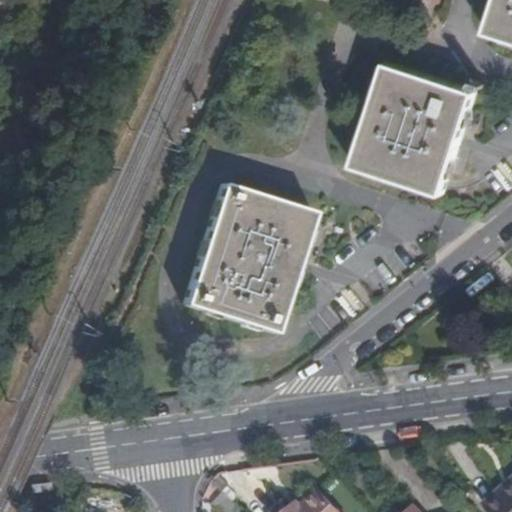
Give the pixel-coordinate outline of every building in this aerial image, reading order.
[(511,0),(501,0),(492,32),(511,38),(511,0)] [(425,209),(442,203),(463,189),(477,169),(484,145),(482,120),(465,89),(445,74),(422,67),(397,68),(383,73),(362,87),(348,107),(341,131),(345,163),(358,184),(377,200),(400,209),(425,209)] [(272,337),(311,216),(221,187),(182,308),(272,337)] [(511,511),(511,483),(487,505),(493,511),(511,511)] [(302,511),(296,511),(294,509),(291,511),(342,511),(323,492),(307,506),(305,509),(302,511)] [(233,511),(240,506),(228,493),(217,504),(225,511),(233,511)]
